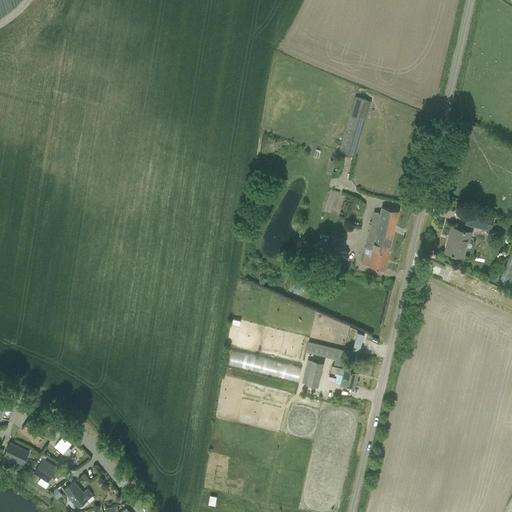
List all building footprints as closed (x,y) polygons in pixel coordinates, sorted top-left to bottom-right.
[(370,102),(354,97),(337,153),(353,157),(370,102)] [(398,210),(389,208),(382,206),(380,213),(374,211),(362,264),(375,267),(384,269),(398,210)] [(465,224),(490,230),(489,232),(495,234),(497,223),(493,222),(494,215),(468,208),(465,224)] [(453,254),(456,255),(462,256),(466,239),(470,240),(472,232),(460,229),(451,227),(449,236),(450,236),(447,252),(451,253),(451,254),(453,254)] [(331,234),(326,257),(339,260),(344,236),(331,234)] [(511,249),(497,284),(511,290),(511,249)] [(301,268),(291,288),(298,291),(299,292),(300,292),(310,273),(301,268)] [(231,366),(301,384),(305,368),(236,350),(231,366)] [(311,361),(306,384),(317,387),(323,364),(311,361)] [(331,372),(337,373),(334,381),(354,386),(357,371),(332,365),(331,372)] [(31,417),(21,430),(37,442),(47,429),(31,417)] [(64,456),(73,444),(61,435),(52,447),(64,456)] [(4,455),(23,464),(29,451),(10,442),(4,455)] [(59,469),(44,459),(46,457),(41,454),(37,460),(40,462),(34,472),(50,482),(59,469)] [(77,507),(87,499),(93,495),(87,488),(82,493),(74,481),(63,489),(77,507)] [(56,488),(51,491),(56,499),(62,495),(56,488)]
